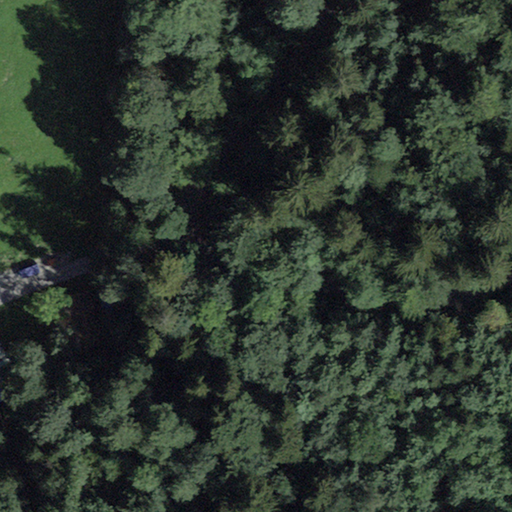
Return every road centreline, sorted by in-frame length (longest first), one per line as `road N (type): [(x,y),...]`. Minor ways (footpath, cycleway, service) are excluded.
road 1 (unclassified): [(198,248),(408,300),(472,297),(511,280)]
road 2 (unclassified): [(198,248),(220,153),(330,0)]
road 3 (unclassified): [(0,297),(83,265),(198,248)]
